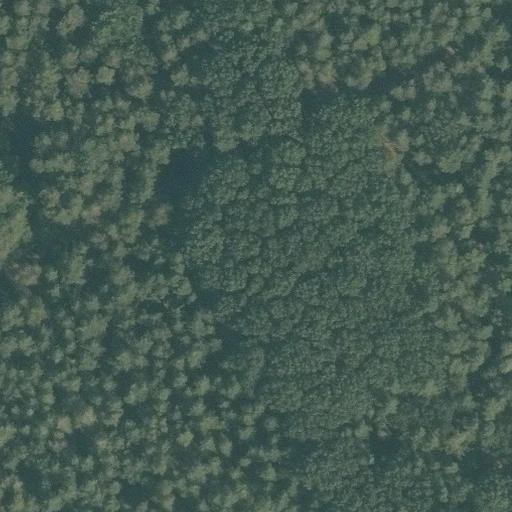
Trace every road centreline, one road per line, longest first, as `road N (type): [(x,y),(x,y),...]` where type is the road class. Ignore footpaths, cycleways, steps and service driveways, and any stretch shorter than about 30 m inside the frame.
road 1 (track): [(0,268),(511,16)]
road 2 (track): [(180,178),(352,504)]
